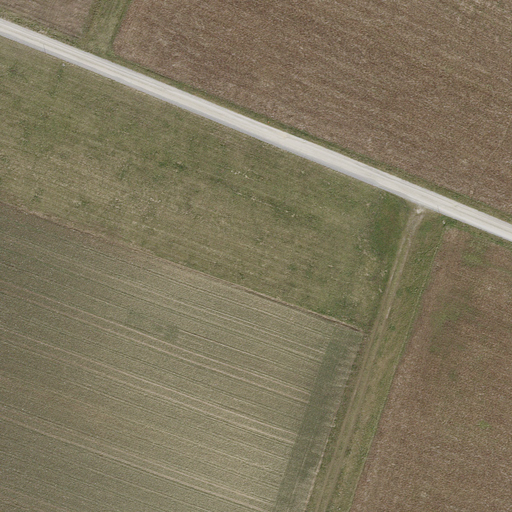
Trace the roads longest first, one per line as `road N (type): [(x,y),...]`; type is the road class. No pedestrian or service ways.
road 1 (track): [(511,230),(0,24)]
road 2 (track): [(427,197),(325,511)]
